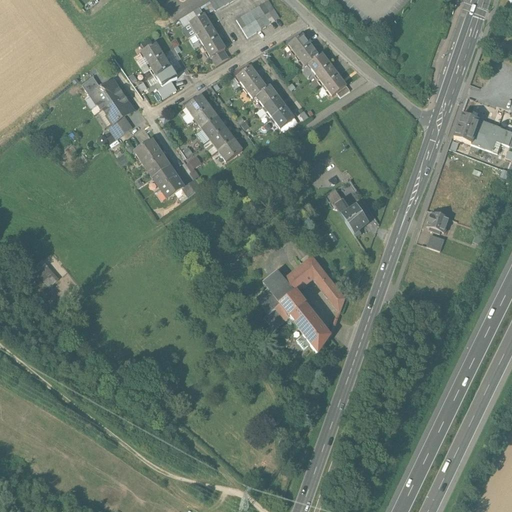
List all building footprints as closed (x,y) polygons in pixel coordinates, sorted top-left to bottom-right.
[(215,0),(214,1),(219,10),(235,0),(215,0)] [(219,10),(214,1),(209,4),(215,13),(219,10)] [(268,2),(236,21),(247,39),(279,20),(268,2)] [(204,16),(189,25),(190,26),(183,29),(190,41),(197,37),(211,28),(204,16)] [(211,28),(197,37),(203,48),(218,39),(211,28)] [(302,36),(288,47),(296,58),(311,47),(302,36)] [(218,39),(203,48),(211,60),(223,53),(225,51),(218,39)] [(156,45),(141,54),(148,66),(163,57),(156,45)] [(311,47),(296,58),(304,69),(308,66),(319,58),(311,47)] [(223,53),(211,60),(215,68),(228,60),(223,53)] [(319,58),(308,66),(315,77),(330,67),(322,56),(319,58)] [(163,57),(148,66),(155,77),(170,69),(163,57)] [(248,66),(233,75),(236,79),(250,69),(248,66)] [(330,67),(315,77),(323,88),(338,77),(330,67)] [(170,69),(155,77),(163,89),(177,80),(170,69)] [(250,69),(236,79),(244,91),(259,80),(250,69)] [(338,77),(323,88),(332,99),(336,96),(346,88),(338,77)] [(101,91),(93,79),(82,88),(90,100),(92,99),(91,98),(101,91)] [(259,80),(244,91),(252,101),(256,99),(267,90),(259,80)] [(113,84),(102,92),(102,91),(101,91),(91,98),(92,99),(101,113),(103,112),(123,99),(113,84)] [(267,90),(256,99),(264,109),(278,99),(270,88),(267,90)] [(346,88),(336,96),(340,100),(349,93),(346,88)] [(201,98),(185,110),(186,110),(190,115),(183,120),(187,126),(193,121),(209,109),(201,98)] [(123,99),(103,112),(112,126),(113,127),(124,119),(133,114),(123,99)] [(278,99),(264,109),(272,120),(286,110),(278,99)] [(209,109),(193,121),(201,132),(217,120),(209,109)] [(286,110),(272,120),(280,131),(294,121),(286,110)] [(496,129),(462,116),(453,141),(480,150),(484,139),(491,142),(496,129)] [(124,119),(113,127),(112,126),(109,129),(117,141),(132,131),(124,119)] [(217,120),(201,132),(209,143),(225,131),(217,120)] [(225,131),(209,143),(218,154),(234,142),(225,131)] [(152,142),(134,154),(140,164),(142,162),(154,180),(170,169),(152,142)] [(234,142),(218,154),(226,165),(242,153),(234,142)] [(283,150),(277,154),(280,160),(286,156),(283,150)] [(154,180),(153,180),(167,201),(184,190),(170,169),(154,180)] [(196,182),(184,190),(185,192),(183,193),(188,200),(202,190),(196,182)] [(347,211),(336,194),(331,197),(334,201),(331,203),(335,209),(341,218),(346,215),(347,211)] [(346,215),(341,218),(345,224),(353,236),(354,237),(367,225),(356,209),(346,215)] [(449,221),(431,215),(426,229),(429,230),(429,233),(439,237),(440,234),(443,235),(449,221)] [(345,224),(338,228),(346,240),(353,236),(345,224)] [(444,242),(431,238),(427,250),(440,254),(444,242)] [(32,267),(45,289),(66,276),(53,254),(32,267)] [(312,261),(296,273),(306,286),(313,281),(339,314),(344,302),(312,261)] [(284,283),(277,273),(262,285),(267,291),(255,300),(268,316),(263,320),(273,333),(290,320),(289,319),(304,308),(304,307),(295,295),(294,295),(284,283)] [(296,273),(284,283),(294,295),(295,295),(306,286),(296,273)] [(304,308),(289,319),(290,320),(304,337),(318,326),(304,308)] [(304,337),(296,343),(303,352),(309,347),(318,357),(330,339),(319,325),(318,326),(304,337)]
